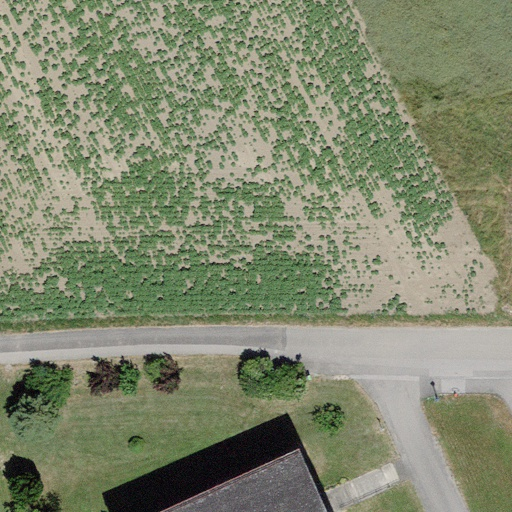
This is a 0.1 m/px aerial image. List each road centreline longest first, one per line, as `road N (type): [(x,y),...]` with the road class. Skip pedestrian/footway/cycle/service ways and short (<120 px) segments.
road 1 (track): [(388,346),(185,341),(0,352)]
road 2 (residential): [(511,348),(388,346)]
